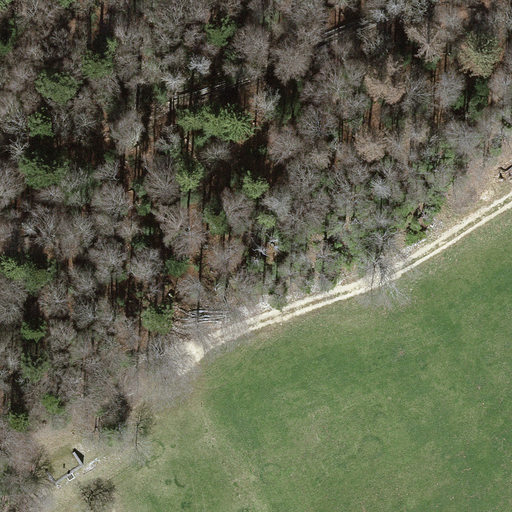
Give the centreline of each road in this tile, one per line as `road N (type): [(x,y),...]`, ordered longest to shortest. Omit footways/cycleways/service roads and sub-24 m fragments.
road 1 (track): [(501,0),(0,163)]
road 2 (track): [(186,349),(336,295),(511,197)]
